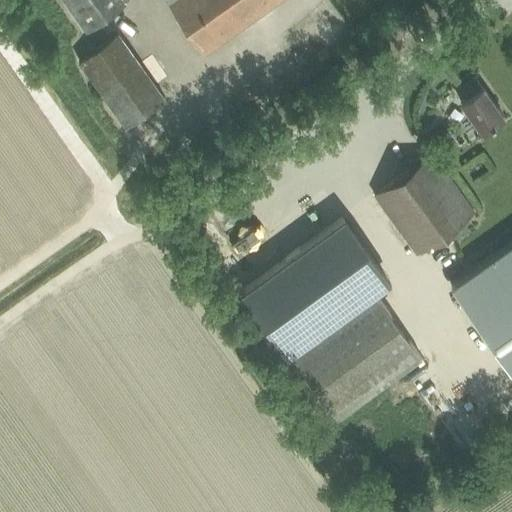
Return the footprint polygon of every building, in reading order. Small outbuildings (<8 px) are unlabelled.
[(62,0),(84,31),(125,2),(123,0),(62,0)] [(167,0),(206,53),(278,0),(167,0)] [(124,126),(164,97),(118,31),(76,60),(124,126)] [(322,58),(330,52),(326,47),(318,53),(322,58)] [(481,131),(503,117),(482,86),(482,87),(475,76),(459,87),(466,98),(460,101),(481,131)] [(415,252),(473,211),(431,153),(373,195),(415,252)] [(341,218),(243,289),(336,417),(420,357),(373,291),(387,281),(341,218)] [(511,240),(450,285),(511,370),(511,240)]
